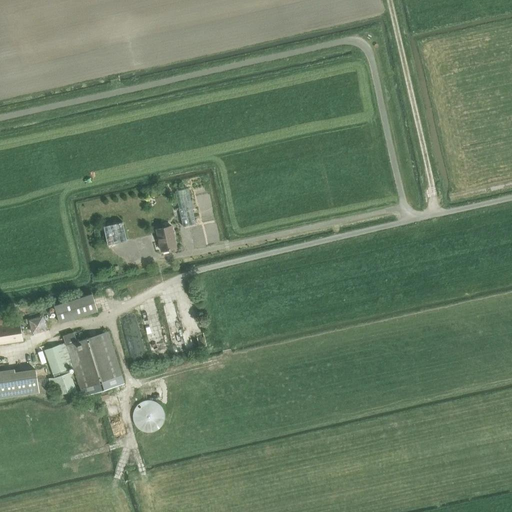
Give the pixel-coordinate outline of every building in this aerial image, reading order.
[(188,188),(175,191),(183,226),(196,224),(188,188)] [(122,221),(103,226),(108,244),(127,240),(122,221)] [(168,249),(176,248),(171,227),(157,230),(161,251),(163,251),(163,253),(169,252),(168,249)] [(59,323),(97,311),(92,294),(53,306),(59,323)] [(0,344),(23,341),(20,322),(19,314),(0,317),(0,344)] [(34,333),(48,329),(44,314),(30,319),(34,333)] [(59,344),(44,350),(52,373),(53,373),(54,378),(48,378),(55,396),(76,390),(69,368),(72,366),(82,397),(124,383),(108,332),(77,341),(74,332),(64,336),(66,342),(59,344)] [(35,369),(16,373),(20,394),(39,391),(35,369)] [(162,407),(160,405),(158,403),(156,402),(153,401),(151,400),(148,400),(145,401),(143,402),(140,403),(138,404),(136,406),(135,409),(134,411),(133,414),(133,416),(133,419),(134,422),(135,424),(136,427),(138,429),(141,430),(143,431),(146,432),(148,433),(151,432),(154,432),(156,431),(159,429),(161,427),(162,425),(164,423),(164,420),(165,418),(165,415),(164,412),(163,410),(162,407)]
